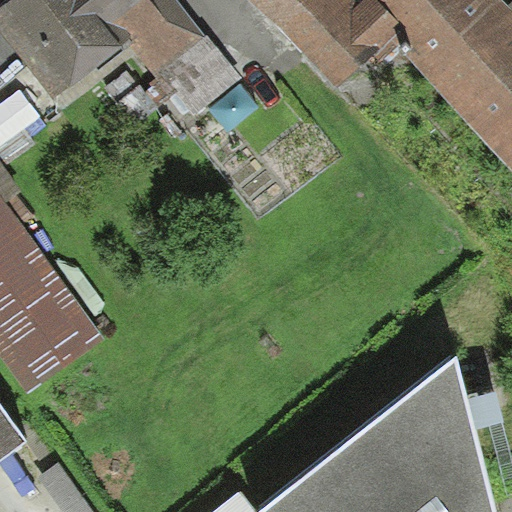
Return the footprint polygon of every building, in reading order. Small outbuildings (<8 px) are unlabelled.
[(0,90),(28,67),(61,107),(135,47),(159,76),(153,82),(185,121),(241,75),(178,0),(7,0),(0,6),(0,90)] [(243,0),(339,87),(389,36),(511,170),(511,11),(502,0),(243,0)] [(0,182),(0,358),(16,381),(99,323),(0,182)] [(246,511),(233,495),(210,511),(487,511),(447,361),(253,511),(246,511)] [(0,409),(0,457),(22,441),(0,409)]
